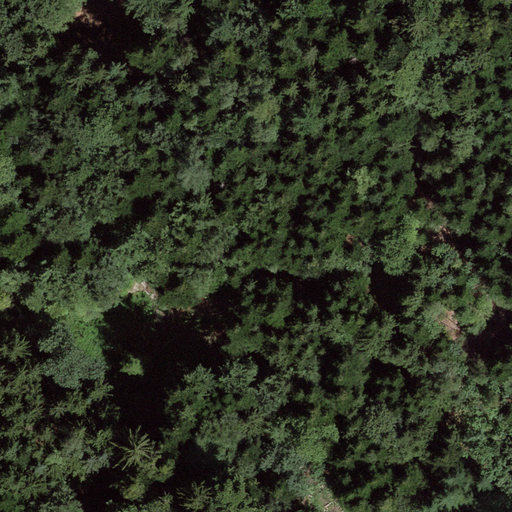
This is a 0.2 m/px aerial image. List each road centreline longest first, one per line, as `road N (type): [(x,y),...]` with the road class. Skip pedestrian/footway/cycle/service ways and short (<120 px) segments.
road 1 (track): [(89,511),(49,410),(43,332),(0,180)]
road 2 (track): [(0,24),(150,16),(169,0)]
